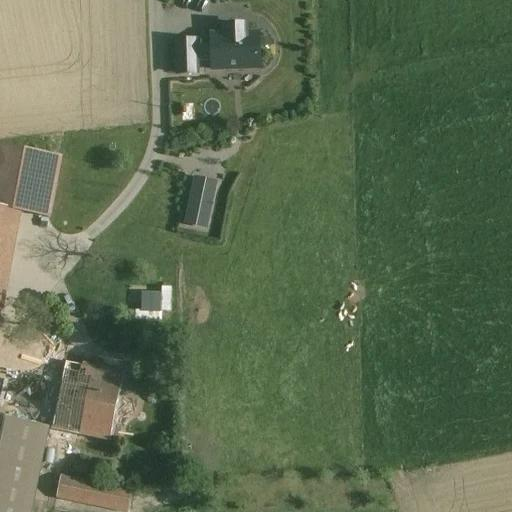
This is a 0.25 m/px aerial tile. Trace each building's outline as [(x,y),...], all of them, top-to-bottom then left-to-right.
[(211,46),(213,63),(226,62),(227,71),(244,70),(244,62),(258,61),(257,35),(245,36),(245,29),(245,27),(242,27),(224,27),(224,29),(224,36),(211,37),(211,46)] [(197,63),(196,47),(195,43),(176,43),(177,74),(196,74),(197,63)] [(196,47),(197,63),(213,63),(211,46),(196,47)] [(61,161),(0,147),(0,310),(1,311),(20,213),(50,219),(61,161)] [(84,364),(86,365),(87,355),(7,341),(0,377),(0,511),(29,511),(46,427),(56,429),(53,440),(68,443),(71,432),(84,364)] [(84,364),(71,432),(109,440),(123,372),(86,365),(84,364)] [(87,464),(76,462),(74,471),(86,472),(87,464)] [(127,511),(132,493),(61,477),(56,499),(123,511),(127,511)]
